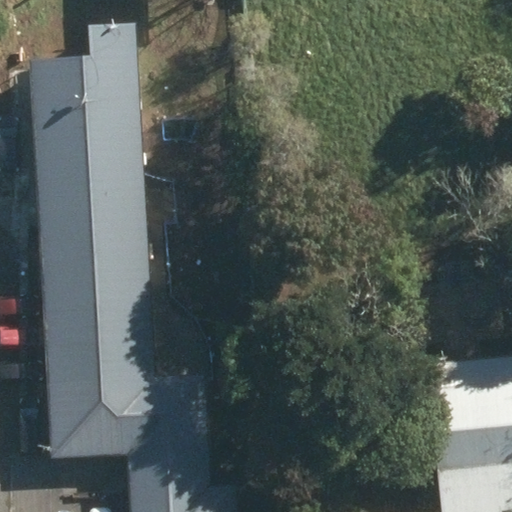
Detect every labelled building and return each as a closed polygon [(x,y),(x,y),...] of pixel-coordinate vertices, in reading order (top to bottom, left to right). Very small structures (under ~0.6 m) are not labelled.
[(222,0),(140,0),(141,9),(223,4),(222,0)] [(215,511),(212,457),(208,457),(204,380),(154,382),(145,217),(139,219),(136,167),(151,166),(150,149),(137,149),(133,66),(120,67),(118,35),(82,37),(83,70),(9,75),(14,172),(45,171),(50,259),(39,259),(49,457),(82,456),(82,463),(132,461),(134,511),(215,511)] [(279,38),(256,85),(311,111),(334,64),(279,38)] [(511,511),(511,361),(400,371),(407,447),(432,444),(437,511),(511,511)] [(305,469),(278,470),(281,505),(308,503),(305,469)]
